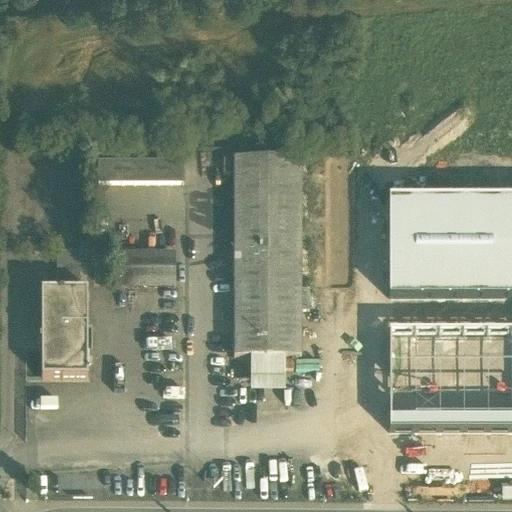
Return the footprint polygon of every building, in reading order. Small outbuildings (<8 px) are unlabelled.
[(300,161),(233,161),(233,361),(300,361),(300,314),(308,314),(308,292),(300,292),(300,161)] [(182,164),(97,164),(97,187),(182,187),(182,164)] [(511,198),(386,198),(386,303),(511,303),(511,198)] [(79,255),(56,255),(56,291),(79,291),(79,255)] [(174,258),(119,258),(119,288),(174,288),(174,258)] [(86,294),(40,294),(41,382),(87,382),(86,294)] [(511,434),(511,331),(391,331),(390,433),(511,434)]
